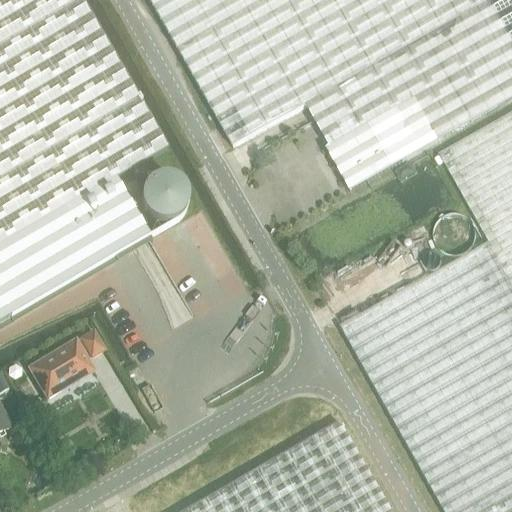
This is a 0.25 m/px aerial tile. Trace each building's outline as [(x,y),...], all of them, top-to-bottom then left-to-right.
[(0,0),(0,247),(114,182),(165,151),(138,104),(119,72),(77,0),(0,0)] [(306,108),(330,149),(415,101),(439,144),(511,102),(511,0),(148,0),(233,150),(306,108)] [(350,194),(439,144),(415,101),(330,149),(326,151),(350,194)] [(441,511),(511,511),(511,115),(438,157),(488,246),(340,330),(441,511)] [(135,202),(162,232),(193,205),(167,175),(135,202)] [(114,182),(0,247),(0,327),(131,251),(126,242),(144,232),(114,182)] [(172,329),(193,316),(151,244),(125,259),(131,269),(126,271),(140,294),(148,289),(172,329)] [(454,265),(449,250),(426,257),(431,272),(454,265)] [(75,343),(29,370),(47,401),(63,391),(93,373),(88,362),(105,352),(93,333),(76,344),(75,343)] [(0,395),(8,391),(0,376),(0,395)] [(17,405),(3,413),(12,428),(25,421),(17,405)] [(0,411),(0,435),(11,429),(0,411)] [(388,511),(341,431),(338,424),(185,511),(388,511)]
